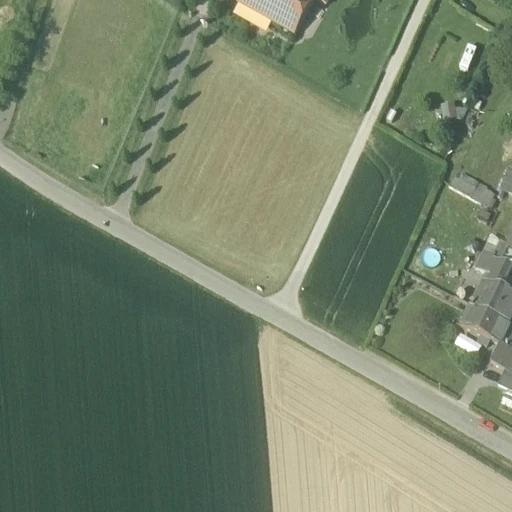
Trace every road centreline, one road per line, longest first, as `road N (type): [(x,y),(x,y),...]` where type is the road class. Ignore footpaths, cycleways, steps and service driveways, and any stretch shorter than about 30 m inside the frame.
road 1 (residential): [(511,454),(0,154)]
road 2 (track): [(279,320),(422,0)]
